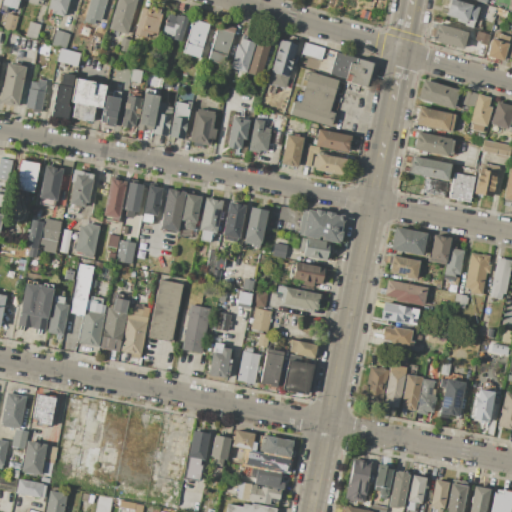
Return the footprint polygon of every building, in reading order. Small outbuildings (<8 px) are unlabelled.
[(3,0),(18,0),(16,9),(2,5),(3,0)] [(43,0),(41,8),(27,4),(28,0),(43,0)] [(50,0),(69,0),(65,17),(54,14),(55,11),(48,8),(50,0)] [(89,0),(106,0),(100,21),(95,20),(93,24),(83,21),(89,0)] [(117,0),(137,0),(127,34),(109,29),(117,0)] [(448,0),(457,0),(478,5),(474,17),(481,19),(478,30),(463,26),(463,23),(456,21),(456,18),(445,15),(448,0)] [(142,8),(153,11),(154,8),(160,10),(159,13),(162,13),(156,34),(152,33),(152,35),(147,34),(146,37),(134,34),(142,8)] [(498,8),(507,11),(506,17),(496,15),(498,8)] [(7,13),(18,16),(14,32),(2,29),(7,13)] [(169,14),(175,16),(175,13),(188,18),(180,42),(162,36),(169,14)] [(193,20),(209,24),(205,36),(207,37),(205,42),(204,42),(199,58),(183,53),(193,20)] [(29,21),(40,24),(36,39),(25,37),(29,21)] [(437,24),(467,32),(462,48),(432,40),(437,24)] [(217,26),(226,29),(227,26),(235,28),(224,65),(207,60),(217,26)] [(55,29),(70,34),(65,49),(50,45),(55,29)] [(489,34),(483,55),(463,49),(466,38),(475,40),(477,31),(489,34)] [(490,38),(494,39),(496,32),(510,37),(502,61),(485,55),(490,38)] [(272,38),(260,77),(245,73),(254,43),(257,34),(272,38)] [(121,37),(132,41),(129,52),(118,49),(121,37)] [(237,44),(239,45),(241,39),(254,43),(245,73),(244,78),(237,76),(238,70),(229,68),(237,44)] [(279,39),(297,44),(284,91),(271,87),(272,85),(267,83),(279,39)] [(305,43),(324,48),(323,54),(334,57),(329,74),(328,76),(298,66),(305,43)] [(60,49),(79,53),(76,66),(57,61),(60,49)] [(335,52),(372,63),(365,87),(343,80),(343,79),(329,74),(334,57),(335,52)] [(0,96),(6,63),(26,66),(23,83),(22,83),(17,106),(0,102),(0,96)] [(131,68),(142,70),(140,83),(129,81),(131,68)] [(309,72),(338,80),(328,111),(334,112),(330,126),(290,114),(294,100),(300,102),(309,72)] [(56,84),(60,85),(62,73),(73,75),(68,105),(70,105),(67,119),(50,116),(56,84)] [(75,77),(95,81),(94,83),(104,85),(100,107),(94,106),(91,121),(84,120),(83,121),(76,119),(76,118),(72,117),(74,103),(70,102),(75,77)] [(422,79),(457,89),(452,109),(417,98),(422,79)] [(31,81),(37,82),(37,80),(46,82),(41,111),(26,108),(31,81)] [(159,95),(157,101),(152,130),(146,129),(146,131),(137,129),(139,120),(143,98),(144,93),(146,93),(146,90),(155,91),(154,95),(159,95)] [(463,90),(477,94),(474,107),(460,104),(463,90)] [(116,127),(120,94),(104,92),(100,125),(116,127)] [(470,122),(474,107),(477,94),(490,97),(488,106),(491,107),(485,126),(483,125),(481,132),(469,129),(471,122),(470,122)] [(127,95),(143,98),(139,120),(136,119),(134,126),(131,125),(130,128),(120,126),(127,95)] [(172,108),(167,136),(151,133),(152,130),(157,101),(166,102),(165,107),(172,108)] [(175,102),(186,104),(186,101),(191,102),(184,139),(169,136),(175,102)] [(496,101),(511,106),(511,113),(507,129),(489,124),(496,101)] [(419,107),(455,114),(452,131),(415,124),(419,107)] [(194,109),(215,113),(212,128),(216,129),(214,139),(210,139),(209,146),(204,145),(204,147),(193,145),(193,142),(189,141),(194,109)] [(232,117),(249,120),(245,140),(242,140),(240,149),(227,147),(232,117)] [(254,119),(264,121),(263,125),(271,127),(266,154),(248,151),(254,119)] [(309,122),(318,124),(317,129),(316,138),(306,137),(309,122)] [(317,129),(351,136),(348,153),(314,146),(314,144),(312,144),(313,140),(315,140),(316,138),(317,129)] [(272,131),(283,134),(280,146),(269,144),(272,131)] [(416,132),(453,139),(449,157),(413,150),(416,132)] [(286,134),(293,136),(294,133),(299,134),(299,137),(303,137),(297,166),(280,163),(286,134)] [(482,140),(510,146),(508,157),(480,151),(482,140)] [(307,145),(319,147),(318,153),(316,152),(315,155),(312,154),(310,167),(303,166),(307,145)] [(317,153),(347,159),(344,175),(311,170),(313,156),(317,156),(317,153)] [(411,156),(450,163),(447,180),(408,173),(411,156)] [(0,179),(6,181),(11,160),(0,157),(0,179)] [(20,159),(38,162),(33,192),(15,189),(20,159)] [(509,161),(511,161),(511,199),(503,198),(509,161)] [(44,166),(62,169),(56,200),(41,198),(39,197),(44,166)] [(478,169),(496,173),(491,197),(473,193),(478,169)] [(72,170),(84,171),(83,173),(93,174),(89,199),(87,199),(87,204),(83,204),(82,207),(68,205),(72,181),(70,181),(72,170)] [(454,174),(473,177),(469,201),(449,198),(454,174)] [(110,178),(126,181),(119,221),(111,219),(111,217),(102,216),(110,178)] [(426,179),(447,183),(444,196),(423,192),(426,179)] [(142,185),(137,212),(133,211),(132,218),(124,216),(125,210),(123,209),(128,183),(142,185)] [(148,185),(162,188),(157,216),(152,215),(151,218),(142,216),(148,185)] [(167,188),(185,192),(178,232),(160,229),(167,188)] [(185,193),(201,197),(194,228),(193,227),(191,238),(179,235),(181,228),(179,228),(185,193)] [(205,197),(222,200),(215,234),(211,233),(209,242),(200,240),(202,231),(199,230),(205,197)] [(245,205),(238,239),(234,238),(233,243),(224,241),(225,236),(222,235),(228,202),(245,205)] [(250,207),(267,211),(260,246),(259,248),(250,246),(250,244),(243,243),(250,207)] [(304,209),(314,211),(315,209),(335,213),(335,215),(344,217),(339,244),(328,242),(306,237),(298,236),(304,209)] [(43,219),(60,221),(57,240),(40,238),(43,219)] [(79,226),(85,227),(86,223),(99,226),(92,259),(81,256),(81,254),(73,252),(79,226)] [(394,227),(426,233),(422,255),(390,249),(394,227)] [(27,228),(39,230),(38,236),(39,237),(36,249),(29,248),(24,247),(27,228)] [(71,231),(67,253),(57,252),(61,229),(71,231)] [(109,234),(120,237),(118,249),(106,247),(109,234)] [(434,234),(450,238),(448,248),(445,264),(428,260),(434,234)] [(328,242),(325,260),(302,256),(303,251),(299,251),(301,238),(306,239),(306,237),(328,242)] [(57,240),(55,253),(42,251),(43,245),(39,244),(40,238),(57,240)] [(129,264),(134,243),(118,240),(114,261),(129,264)] [(286,245),(284,258),(271,256),(274,242),(286,245)] [(36,249),(35,258),(27,257),(29,248),(36,249)] [(463,251),(459,275),(454,274),(453,280),(443,278),(445,264),(448,248),(463,251)] [(209,250),(217,251),(216,257),(215,264),(214,270),(213,276),(205,274),(209,250)] [(108,252),(115,253),(113,263),(106,261),(108,252)] [(469,252),(489,256),(488,264),(490,264),(488,273),(486,273),(482,295),(468,292),(469,288),(463,287),(469,252)] [(392,255),(419,261),(415,279),(403,277),(404,275),(389,272),(392,255)] [(216,257),(226,259),(225,266),(215,264),(216,257)] [(496,257),(511,260),(505,294),(502,294),(501,299),(489,296),(496,257)] [(295,261),(325,267),(321,284),(313,282),(312,286),(302,284),(303,280),(292,278),(293,275),(289,274),(291,265),(295,265),(295,261)] [(103,263),(100,274),(93,273),(95,262),(103,263)] [(79,263),(93,265),(86,299),(83,315),(70,312),(79,263)] [(214,270),(220,270),(219,280),(212,279),(213,276),(214,270)] [(26,279),(35,280),(35,283),(43,285),(44,283),(53,285),(45,332),(17,327),(26,279)] [(181,284),(170,342),(148,338),(159,280),(181,284)] [(387,280),(426,287),(423,306),(394,300),(394,297),(384,295),(387,280)] [(320,294),(316,310),(311,308),(310,310),(279,303),(282,293),(275,291),(276,285),(320,294)] [(220,289),(226,291),(224,302),(218,301),(220,289)] [(252,290),(266,293),(264,307),(250,304),(252,294),(252,290)] [(239,291),(252,294),(250,304),(249,308),(248,307),(248,308),(236,306),(237,303),(234,303),(235,299),(238,300),(239,291)] [(455,293),(466,295),(466,297),(468,298),(466,304),(464,304),(463,309),(452,307),(455,293)] [(68,304),(66,314),(62,336),(46,334),(53,295),(64,297),(63,303),(68,304)] [(107,299),(97,348),(78,345),(83,315),(86,299),(89,299),(90,296),(107,299)] [(144,296),(150,298),(147,309),(141,307),(144,296)] [(128,300),(118,352),(99,349),(107,306),(112,307),(114,298),(128,300)] [(383,303),(418,309),(415,325),(408,324),(380,319),(383,303)] [(190,304),(210,308),(202,354),(181,350),(190,304)] [(129,306),(143,308),(141,315),(148,316),(141,355),(139,355),(138,360),(131,359),(132,355),(120,352),(129,306)] [(255,308),(271,311),(267,331),(251,328),(255,308)] [(216,312),(230,314),(229,321),(231,322),(230,326),(227,326),(226,331),(214,329),(216,312)] [(392,327),(412,331),(411,334),(421,336),(419,347),(389,342),(390,339),(380,337),(382,327),(392,329),(392,327)] [(502,330),(511,331),(511,343),(501,341),(502,330)] [(259,334),(269,336),(266,348),(257,346),(259,334)] [(427,335),(446,338),(445,345),(426,341),(427,335)] [(287,339),(316,345),(313,358),(294,354),(295,353),(289,351),(290,345),(286,344),(287,339)] [(213,342),(223,344),(222,347),(232,349),(227,378),(208,375),(213,342)] [(282,352),(275,387),(260,384),(266,349),(282,352)] [(242,351),(260,355),(253,384),(236,380),(242,351)] [(289,355),(301,358),(300,362),(313,365),(307,393),(282,388),(289,355)] [(442,362),(449,363),(447,375),(440,374),(442,362)] [(389,364),(406,367),(401,398),(399,398),(397,408),(383,406),(385,395),(384,395),(389,364)] [(429,365),(437,366),(436,374),(428,372),(429,365)] [(369,366),(388,370),(381,407),(362,403),(369,366)] [(406,374),(421,377),(417,401),(416,401),(414,411),(401,408),(402,399),(401,399),(406,374)] [(422,379),(434,381),(432,389),(435,389),(434,397),(435,397),(433,412),(427,411),(426,415),(416,412),(422,379)] [(446,379),(464,382),(457,416),(448,415),(447,418),(439,416),(444,387),(439,386),(440,379),(445,381),(446,379)] [(478,389),(493,391),(488,421),(472,418),(474,407),(473,406),(475,398),(476,398),(478,389)] [(503,392),(511,393),(511,429),(497,426),(503,392)] [(0,425),(6,393),(25,396),(19,429),(0,425)] [(36,394),(55,397),(50,425),(39,424),(40,417),(33,416),(36,394)] [(14,429),(27,431),(24,448),(17,447),(16,449),(10,448),(14,429)] [(193,430),(208,433),(203,460),(201,460),(200,465),(202,465),(199,482),(183,479),(193,430)] [(235,430),(253,433),(251,442),(256,443),(254,450),(232,446),(233,440),(231,439),(232,435),(234,436),(235,430)] [(214,434),(230,437),(226,459),(223,458),(221,467),(212,465),(213,457),(210,456),(214,434)] [(258,451),(260,438),(265,439),(265,435),(293,441),(291,449),(294,450),(292,458),(258,451)] [(0,438),(8,440),(4,464),(2,464),(1,468),(0,467),(0,438)] [(26,441),(46,445),(39,475),(36,475),(36,477),(31,476),(31,473),(20,471),(26,441)] [(46,446),(55,448),(53,460),(45,459),(46,446)] [(233,454),(244,456),(243,462),(232,461),(233,454)] [(53,460),(50,476),(42,474),(45,459),(53,460)] [(352,464),(357,465),(358,461),(365,462),(364,465),(371,467),(363,502),(345,498),(352,464)] [(391,470),(386,500),(378,498),(380,492),(373,491),(378,467),(379,468),(380,464),(389,466),(388,469),(391,470)] [(247,467),(280,473),(279,481),(282,482),(281,489),(249,483),(250,476),(245,475),(247,467)] [(9,468),(18,470),(17,478),(7,476),(9,468)] [(394,472),(396,473),(397,471),(407,473),(407,474),(409,475),(403,509),(399,509),(398,510),(387,508),(394,472)] [(411,475),(426,477),(421,504),(406,502),(411,475)] [(41,476),(49,478),(48,484),(40,483),(41,476)] [(17,479),(42,483),(42,485),(46,485),(44,497),(40,496),(40,497),(15,493),(17,479)] [(444,511),(451,479),(467,482),(461,511),(444,511)] [(448,483),(442,511),(428,511),(430,507),(428,506),(434,480),(448,483)] [(0,483),(15,487),(14,492),(0,489),(0,483)] [(269,505),(236,498),(239,483),(260,486),(280,490),(278,500),(270,498),(269,505)] [(488,490),(483,511),(468,511),(474,487),(488,490)] [(44,511),(48,490),(66,493),(62,511),(44,511)] [(511,492),(508,511),(489,511),(493,492),(500,493),(501,490),(511,492)] [(113,499),(143,504),(141,511),(127,511),(117,510),(118,507),(111,506),(113,499)] [(225,511),(227,504),(242,507),(243,503),(251,505),(251,504),(276,509),(275,511),(225,511)]
